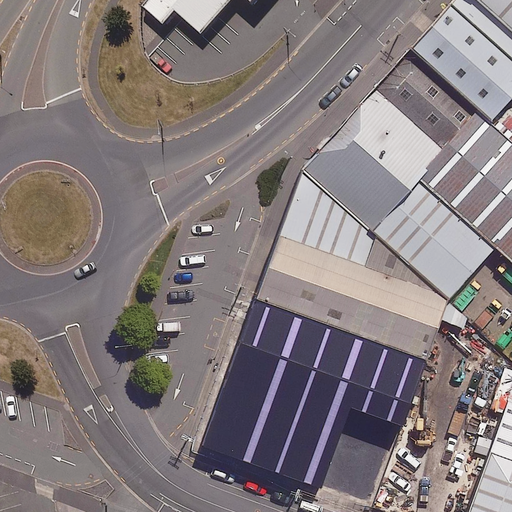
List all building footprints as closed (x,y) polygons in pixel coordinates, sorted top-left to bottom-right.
[(260,0),(151,0),(145,8),(165,27),(177,12),(204,36),(236,0),(249,0),(255,6),(260,0)] [(511,29),(479,0),(456,0),(412,50),(480,110),(492,121),(511,98),(511,29)] [(511,0),(479,0),(511,29),(511,0)] [(420,176),(480,110),(412,50),(305,170),(370,230),(420,176)] [(511,139),(492,121),(480,110),(420,176),(498,247),(511,260),(511,139)] [(305,170),(279,236),(450,301),(370,230),(305,170)] [(420,176),(370,230),(450,301),(498,247),(420,176)] [(256,298),(427,360),(450,301),(279,236),(256,298)] [(427,360),(256,298),(202,446),(375,508),(427,360)] [(467,511),(511,511),(511,454),(492,447),(467,511)]
